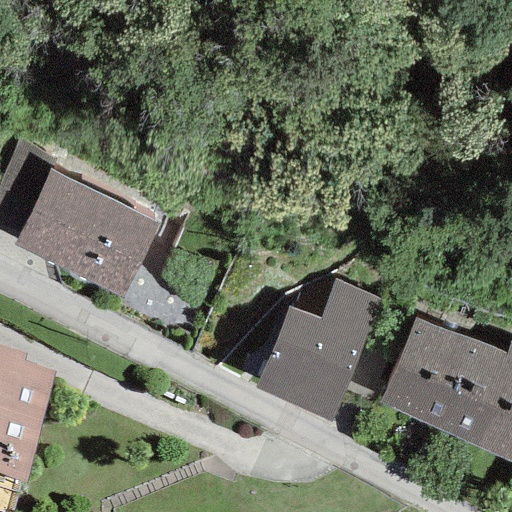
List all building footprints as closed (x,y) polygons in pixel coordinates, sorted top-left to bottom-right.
[(50,169),(54,161),(16,141),(0,171),(0,229),(14,237),(50,169)] [(14,237),(12,245),(122,299),(159,224),(50,169),(14,237)] [(331,422),(382,301),(334,280),(320,319),(288,307),(254,389),(331,422)] [(380,402),(511,463),(511,460),(511,344),(509,343),(504,354),(415,317),(380,402)] [(0,476),(26,483),(54,372),(23,364),(25,355),(0,348),(0,476)]
